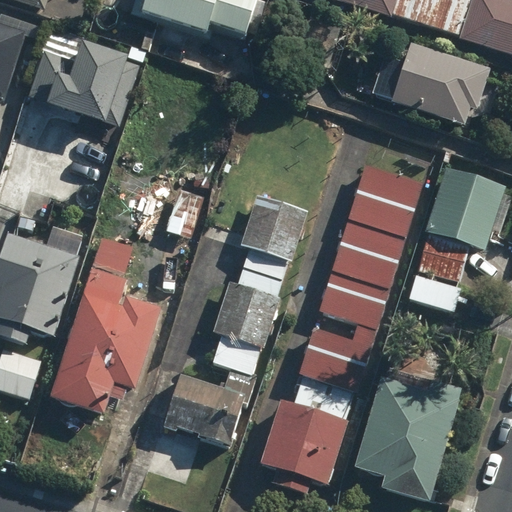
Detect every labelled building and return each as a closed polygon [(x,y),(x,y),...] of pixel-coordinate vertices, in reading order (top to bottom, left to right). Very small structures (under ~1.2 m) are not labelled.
[(0,0),(0,1),(51,19),(57,0),(60,0),(68,2),(68,0),(0,0)] [(137,0),(132,16),(148,21),(150,14),(213,35),(217,24),(252,35),(262,0),(137,0)] [(333,0),(395,21),(397,16),(402,0),(333,0)] [(511,54),(511,0),(402,0),(397,16),(511,54)] [(0,98),(10,102),(32,32),(0,22),(0,98)] [(135,58),(56,29),(31,99),(109,128),(135,58)] [(475,109),(484,112),(496,69),(413,45),(395,104),(470,126),(475,109)] [(122,179),(185,197),(206,122),(143,104),(122,179)] [(410,238),(424,184),(368,169),(354,223),(410,238)] [(492,247),(497,228),(503,230),(511,195),(511,191),(507,190),(509,186),(446,169),(430,230),(474,242),(492,247)] [(92,265),(155,283),(177,207),(114,189),(92,265)] [(311,214),(261,196),(243,246),(293,263),(311,214)] [(407,240),(352,224),(337,274),(392,290),(407,240)] [(57,227),(50,248),(13,236),(0,278),(0,320),(3,321),(0,331),(0,338),(33,349),(38,332),(59,339),(84,258),(81,258),(88,236),(57,227)] [(473,255),(429,236),(412,300),(458,312),(473,255)] [(321,255),(305,249),(293,281),(309,288),(321,255)] [(245,269),(285,283),(290,267),(250,254),(245,269)] [(392,293),(336,274),(324,311),(379,330),(392,293)] [(66,353),(129,371),(150,296),(87,278),(66,353)] [(232,283),(215,336),(224,339),(264,352),(267,353),(285,301),(280,299),(240,285),(232,283)] [(355,343),(319,331),(305,376),(361,394),(380,335),(360,328),(355,343)] [(46,362),(6,349),(0,369),(0,392),(33,403),(46,362)] [(39,438),(102,456),(124,380),(61,362),(39,438)] [(431,502),(463,388),(385,366),(356,467),(385,475),(381,488),(431,502)] [(203,437),(201,442),(233,452),(251,398),(229,391),(184,376),(166,430),(179,434),(180,429),(203,437)] [(352,422),(347,421),(355,397),(305,381),(297,405),(286,402),(266,466),(331,486),(352,422)]
